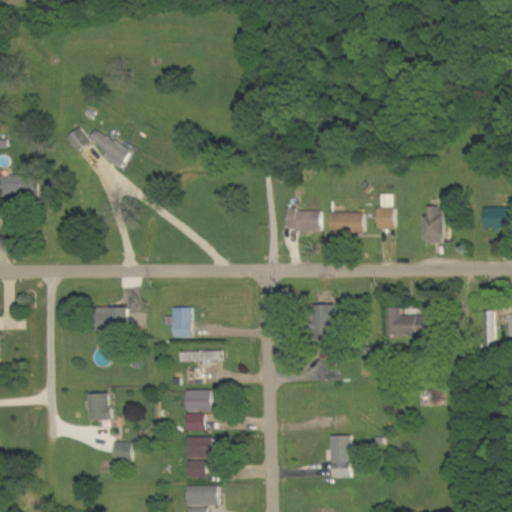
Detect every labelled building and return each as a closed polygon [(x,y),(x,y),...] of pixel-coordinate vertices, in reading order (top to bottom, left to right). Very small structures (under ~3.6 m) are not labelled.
[(69,140),(80,154),(94,143),(83,129),(69,140)] [(111,152),(107,159),(125,170),(135,153),(99,132),(94,141),(111,152)] [(40,176),(0,177),(0,199),(41,197),(40,176)] [(399,195),(386,195),(386,208),(382,208),(382,229),(399,229),(399,195)] [(428,245),(449,244),(448,207),(432,208),(432,216),(428,216),(428,245)] [(488,230),(511,230),(511,208),(488,208),(488,230)] [(327,212),(292,211),(292,228),(326,229),(327,212)] [(369,235),(369,214),(336,214),(336,235),(369,235)] [(342,306),(315,307),(316,342),(343,341),(342,306)] [(133,309),(102,309),(103,359),(107,359),(107,363),(117,363),(117,331),(133,331),(133,309)] [(179,339),(197,339),(196,309),(178,309),(179,339)] [(390,310),(391,338),(435,337),(434,316),(405,317),(405,309),(390,310)] [(499,346),(499,312),(487,313),(488,347),(499,346)] [(186,364),(215,363),(215,362),(228,362),(227,352),(186,353),(186,364)] [(217,392),(191,391),(191,412),(217,413),(217,392)] [(94,421),(115,421),(114,395),(93,395),(94,421)] [(210,415),(192,415),(191,432),(210,432),(210,415)] [(336,479),(357,479),(356,437),(336,437),(336,479)] [(192,458),(217,459),(218,439),(193,438),(192,458)] [(118,462),(136,462),(137,444),(119,444),(118,462)] [(193,479),(211,479),(211,461),(193,462),(193,479)] [(192,487),(192,506),(223,506),(223,487),(192,487)]
